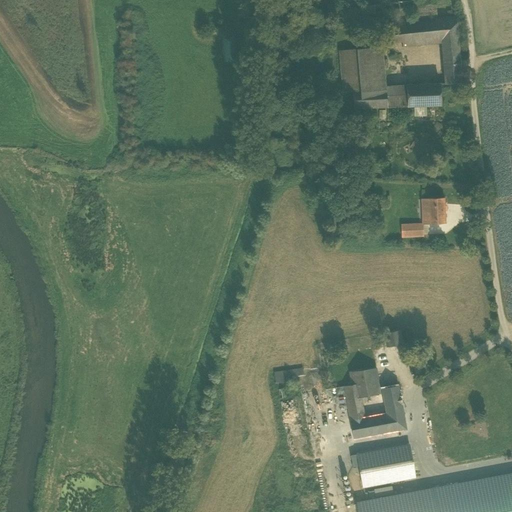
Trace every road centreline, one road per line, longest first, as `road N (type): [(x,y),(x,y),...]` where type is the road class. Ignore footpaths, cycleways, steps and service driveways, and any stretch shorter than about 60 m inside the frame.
road 1 (unclassified): [(461,0),(498,312),(511,343)]
road 2 (track): [(429,476),(414,394),(511,329)]
